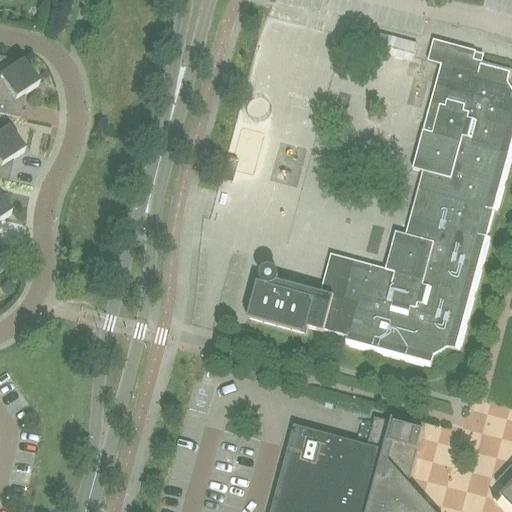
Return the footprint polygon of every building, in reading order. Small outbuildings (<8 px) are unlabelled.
[(417,45),(378,34),(374,47),(373,52),(412,63),(413,59),(417,45)] [(413,210),(493,232),(511,160),(511,90),(508,83),(511,71),(482,63),(483,57),(475,55),(476,53),(434,42),(428,62),(442,65),(413,171),(423,174),(413,210)] [(0,115),(10,118),(19,120),(24,96),(38,87),(23,63),(0,58),(0,115)] [(0,180),(8,183),(13,160),(24,153),(9,130),(0,127),(0,180)] [(232,185),(238,162),(227,159),(220,182),(232,185)] [(0,222),(11,216),(0,199),(0,222)] [(483,268),(493,232),(413,210),(406,237),(396,234),(386,271),(331,257),(321,294),(278,283),(278,279),(276,274),(273,271),(269,270),(265,270),(262,273),(260,276),(260,281),(262,285),(258,284),(248,321),(306,335),(308,330),(323,334),(324,332),(348,338),(346,347),(431,369),(434,358),(448,349),(460,353),(483,268)] [(432,511),(409,487),(424,433),(375,420),(368,447),(295,428),(271,511),(432,511)] [(511,471),(499,485),(508,493),(501,500),(511,511),(511,471)]
